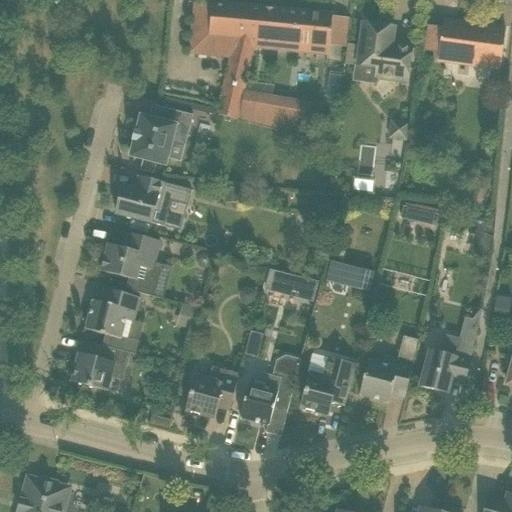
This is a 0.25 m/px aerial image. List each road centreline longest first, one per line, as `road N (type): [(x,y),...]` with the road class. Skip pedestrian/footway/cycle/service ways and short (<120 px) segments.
road 1 (residential): [(28,421),(114,93)]
road 2 (residential): [(511,442),(461,433),(248,473)]
road 3 (residential): [(248,473),(28,421)]
